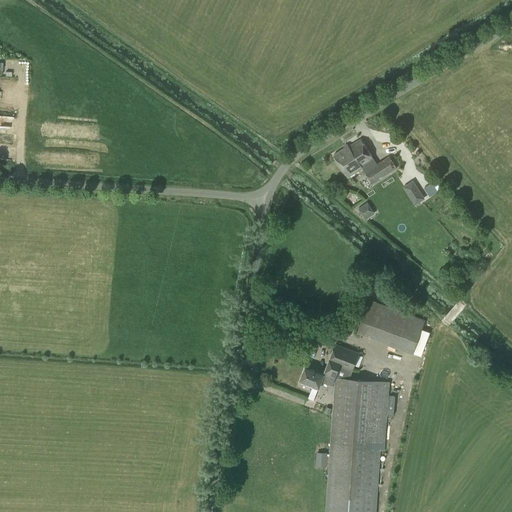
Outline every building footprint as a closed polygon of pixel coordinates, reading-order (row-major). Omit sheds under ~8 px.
[(376,164),(360,139),(349,147),(348,146),(334,155),(348,177),(362,168),(373,184),(397,168),(389,156),(376,164)] [(423,188),(429,197),(438,191),(435,187),(438,185),(435,180),(423,188)] [(416,206),(425,200),(413,182),(404,188),(416,206)] [(366,219),(375,213),(367,202),(358,208),(366,219)] [(425,320),(386,305),(369,299),(357,333),(374,339),(413,353),(425,320)] [(351,369),(357,351),(333,344),(324,372),(305,365),(300,382),(319,389),(321,382),(332,386),(335,380),(325,511),(376,511),(380,450),(384,450),(388,382),(334,376),(338,365),(351,369)] [(326,467),(327,453),(317,452),(316,466),(326,467)]
